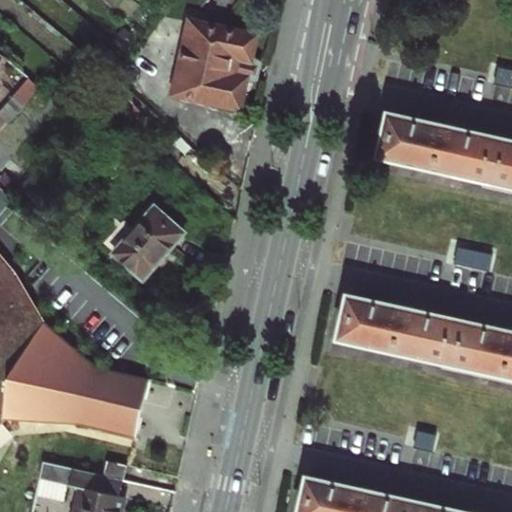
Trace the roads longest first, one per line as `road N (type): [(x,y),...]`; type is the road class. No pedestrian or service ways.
road 1 (secondary): [(306,145),(224,511)]
road 2 (secondary): [(306,145),(329,104),(353,0)]
road 3 (secondary): [(324,0),(309,69),(306,145)]
